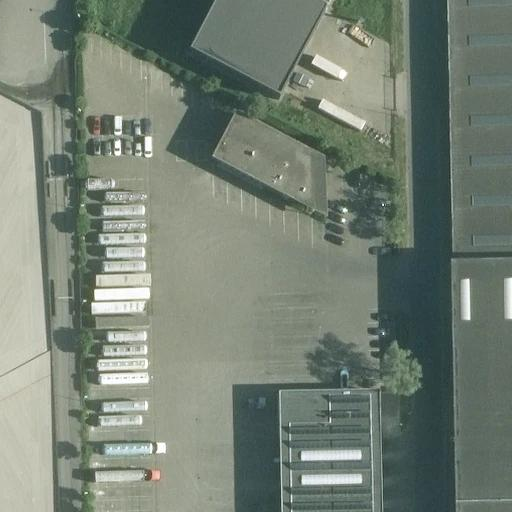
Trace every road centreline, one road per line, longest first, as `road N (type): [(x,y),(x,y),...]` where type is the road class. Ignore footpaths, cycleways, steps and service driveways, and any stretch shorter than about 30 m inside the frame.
road 1 (unclassified): [(428,511),(419,0)]
road 2 (unknown): [(424,290),(286,250),(236,253),(220,264),(208,333),(211,511)]
